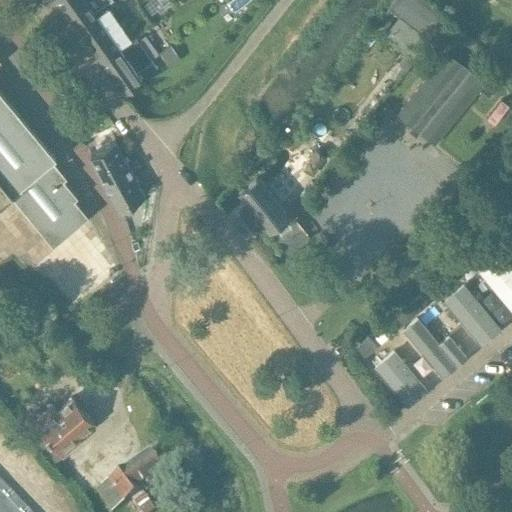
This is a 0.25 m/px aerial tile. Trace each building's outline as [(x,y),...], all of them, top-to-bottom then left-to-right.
[(89,7),(98,0),(58,0),(79,29),(97,16),(96,15),(96,16),(89,7)] [(415,0),(399,0),(393,8),(428,36),(441,20),(415,0)] [(114,42),(101,23),(111,16),(105,9),(96,15),(97,16),(79,29),(100,60),(128,40),(124,35),(114,42)] [(128,40),(100,60),(123,92),(144,77),(151,72),(157,68),(134,36),(128,40)] [(169,45),(159,53),(168,66),(178,59),(169,45)] [(434,144),(478,89),(488,97),(494,90),(485,83),(488,79),(478,72),(475,75),(446,52),(396,114),(434,144)] [(0,201),(9,193),(52,244),(87,215),(73,198),(76,195),(62,178),(65,176),(51,159),(54,156),(0,91),(0,201)] [(485,118),(493,124),(508,105),(500,99),(485,118)] [(300,140),(292,133),(284,144),(292,150),(300,140)] [(129,165),(115,138),(90,151),(104,178),(129,165)] [(315,150),(307,159),(316,166),(323,157),(315,150)] [(144,192),(129,165),(104,178),(119,205),(144,192)] [(257,177),(238,192),(244,199),(228,212),(245,235),(262,221),(268,229),(287,214),(257,177)] [(511,233),(511,214),(503,223),(511,233)] [(487,254),(478,244),(478,243),(466,254),(475,264),(487,254)] [(511,265),(505,258),(494,267),(488,259),(477,267),(511,310),(511,265)] [(441,274),(429,285),(438,295),(439,294),(450,285),(463,274),(454,264),(442,275),(441,274)] [(481,343),(500,327),(466,287),(447,303),(481,343)] [(401,326),(427,304),(419,294),(405,305),(404,305),(392,315),(392,316),(401,326)] [(40,326),(25,309),(12,320),(28,337),(40,326)] [(441,377),(466,356),(448,334),(439,342),(419,318),(403,331),(441,377)] [(397,329),(388,319),(376,330),(384,339),(397,329)] [(377,347),(368,336),(355,346),(356,347),(365,357),(377,347)] [(427,389),(394,347),(370,366),(403,407),(427,389)] [(78,435),(93,422),(72,397),(57,410),(53,405),(22,432),(51,465),(81,439),(78,435)] [(137,487),(141,485),(143,488),(146,486),(145,485),(161,473),(146,454),(96,492),(111,511),(113,511),(131,499),(141,511),(154,511),(155,511),(141,492),(137,487)] [(27,511),(0,483),(0,511),(27,511)]
